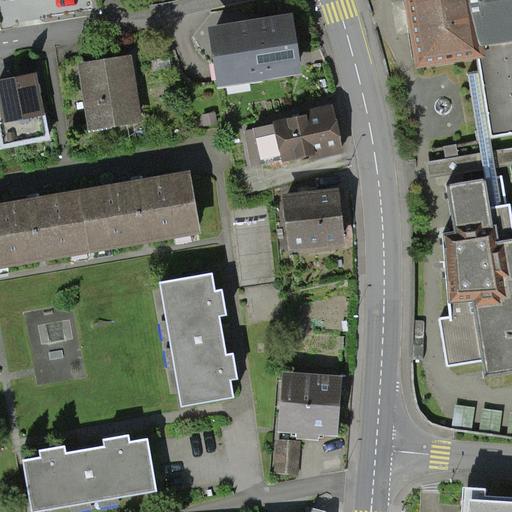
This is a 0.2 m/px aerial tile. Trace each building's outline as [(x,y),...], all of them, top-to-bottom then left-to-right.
[(511,0),(406,0),(417,67),(476,56),(490,139),(511,134),(511,0)] [(288,21),(213,32),(217,57),(229,55),(233,80),(296,70),(292,44),(288,21)] [(131,60),(80,69),(93,138),(144,129),(131,60)] [(39,75),(0,81),(0,101),(9,151),(51,143),(39,75)] [(340,153),(329,107),(299,114),(300,119),(297,120),(255,130),(263,165),(308,154),(309,159),(340,153)] [(502,176),(447,186),(452,219),(454,232),(442,234),(450,316),(439,319),(446,368),(481,362),(484,378),(511,372),(511,222),(510,205),(505,204),(502,176)] [(191,177),(86,196),(97,256),(202,237),(191,177)] [(342,241),(336,193),(309,196),(286,199),(291,248),(342,241)] [(78,197),(0,210),(0,274),(89,258),(78,197)] [(209,283),(147,294),(169,414),(230,403),(209,283)] [(341,387),(285,381),(279,435),(334,441),(341,387)] [(18,467),(26,511),(67,511),(156,496),(147,444),(18,467)] [(511,511),(511,498),(463,494),(461,511),(511,511)]
